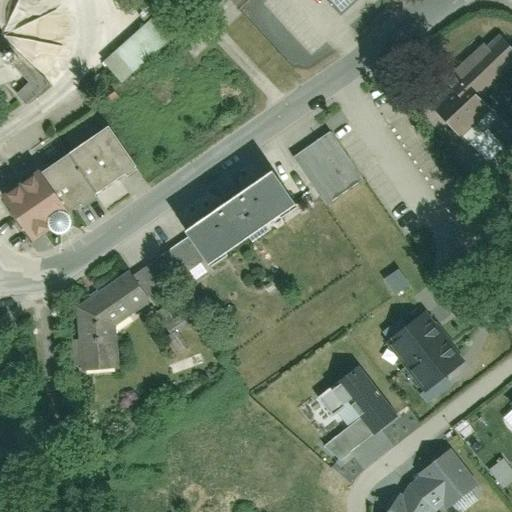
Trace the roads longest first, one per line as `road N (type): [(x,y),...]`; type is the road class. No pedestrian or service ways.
road 1 (residential): [(333,78),(50,279),(0,277)]
road 2 (residential): [(333,78),(453,240),(511,304)]
road 3 (residential): [(511,361),(362,484),(358,511)]
road 4 (residential): [(430,0),(333,78)]
